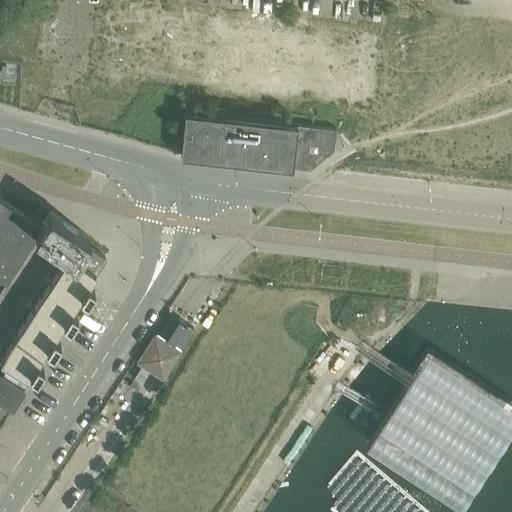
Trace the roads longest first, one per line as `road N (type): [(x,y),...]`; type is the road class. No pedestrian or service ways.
road 1 (unclassified): [(6,511),(160,272),(182,177)]
road 2 (unclassified): [(511,220),(182,177)]
road 3 (unclassified): [(182,177),(0,129)]
